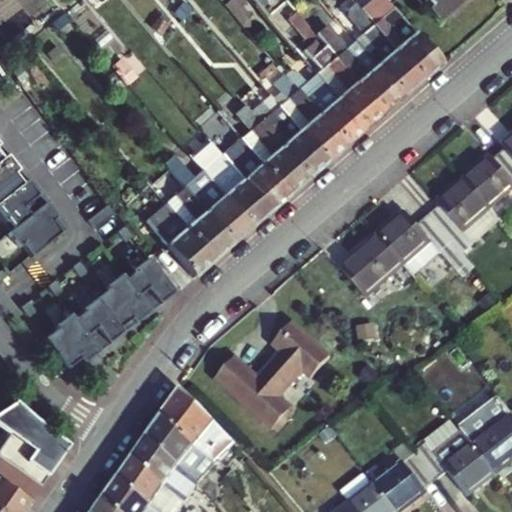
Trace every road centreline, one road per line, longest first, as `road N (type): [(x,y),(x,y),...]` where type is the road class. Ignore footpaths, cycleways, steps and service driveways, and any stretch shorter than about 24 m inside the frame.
road 1 (unclassified): [(511,40),(199,314),(109,435)]
road 2 (residential): [(0,335),(41,388),(109,435)]
